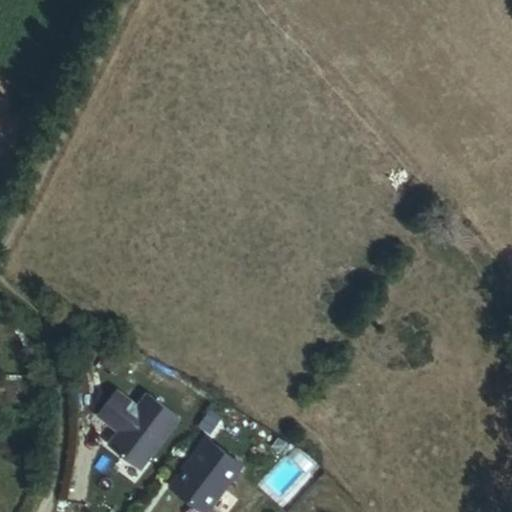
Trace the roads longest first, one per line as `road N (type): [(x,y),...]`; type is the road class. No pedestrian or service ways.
road 1 (track): [(0,270),(136,0)]
road 2 (track): [(46,511),(59,453),(57,352),(0,293)]
